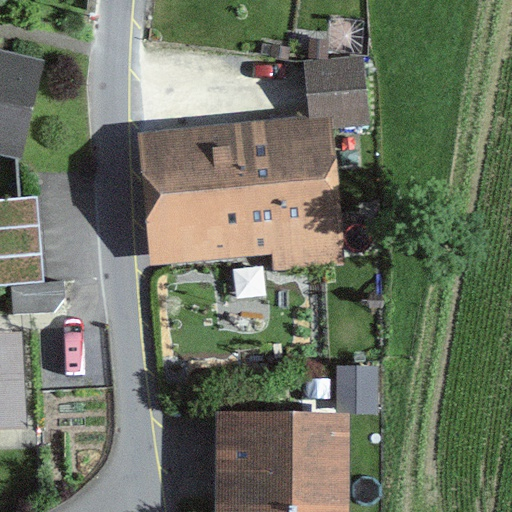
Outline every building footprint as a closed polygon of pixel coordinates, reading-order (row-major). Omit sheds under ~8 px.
[(48,76),(0,65),(0,163),(28,169),(48,76)] [(137,141),(152,267),(339,245),(325,120),(137,141)] [(0,206),(0,232),(29,230),(27,204),(0,206)] [(0,232),(0,261),(32,259),(29,230),(0,232)] [(32,259),(0,261),(0,290),(4,290),(35,287),(32,259)] [(4,290),(7,319),(58,314),(55,285),(35,287),(4,290)] [(18,341),(0,342),(0,431),(24,430),(18,341)] [(342,511),(341,421),(218,422),(218,511),(342,511)]
